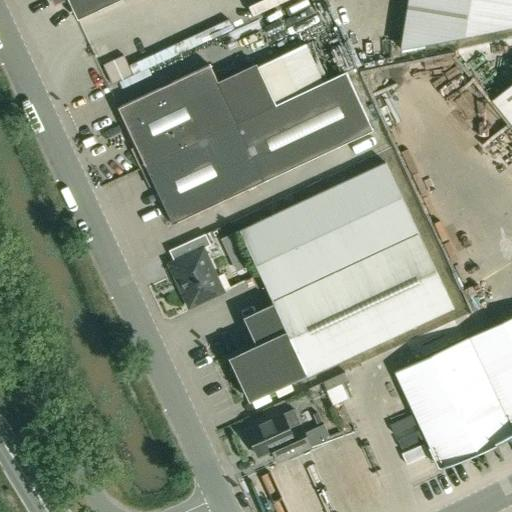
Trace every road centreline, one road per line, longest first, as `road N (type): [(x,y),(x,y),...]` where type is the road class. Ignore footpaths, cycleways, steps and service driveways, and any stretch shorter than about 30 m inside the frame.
road 1 (unclassified): [(217,501),(0,27)]
road 2 (unclassified): [(105,511),(0,296)]
